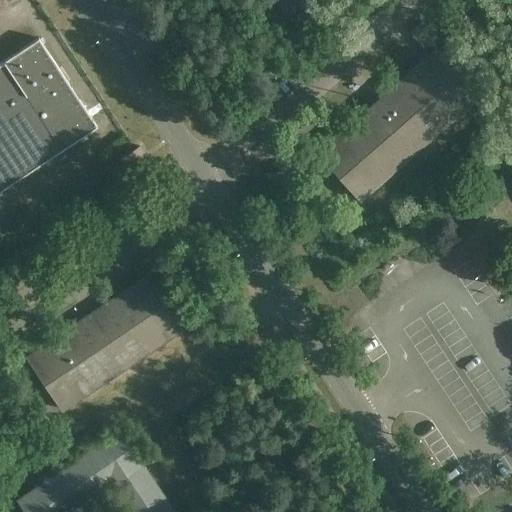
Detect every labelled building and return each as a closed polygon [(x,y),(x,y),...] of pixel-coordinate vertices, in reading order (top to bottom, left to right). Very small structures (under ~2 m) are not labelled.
[(0,190),(97,126),(38,38),(0,63),(0,190)] [(436,49),(429,55),(319,152),(360,199),(477,96),(436,49)] [(148,158),(145,153),(139,146),(121,158),(135,178),(153,166),(148,158)] [(87,317),(86,317),(27,357),(62,409),(191,322),(156,270),(97,310),(96,313),(90,317),(87,317)] [(173,511),(139,461),(140,461),(134,452),(120,431),(18,500),(26,511),(64,511),(110,481),(129,511),(173,511)]
